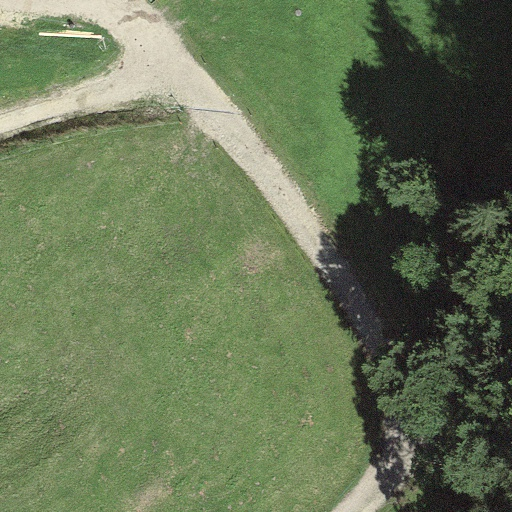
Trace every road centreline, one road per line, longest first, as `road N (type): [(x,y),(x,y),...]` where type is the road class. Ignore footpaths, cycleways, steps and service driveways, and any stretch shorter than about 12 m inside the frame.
road 1 (track): [(148,44),(190,80),(315,229),(395,364),(403,446),(395,475),(368,511)]
road 2 (track): [(148,44),(106,85),(0,120)]
road 3 (track): [(39,0),(112,15),(148,44)]
